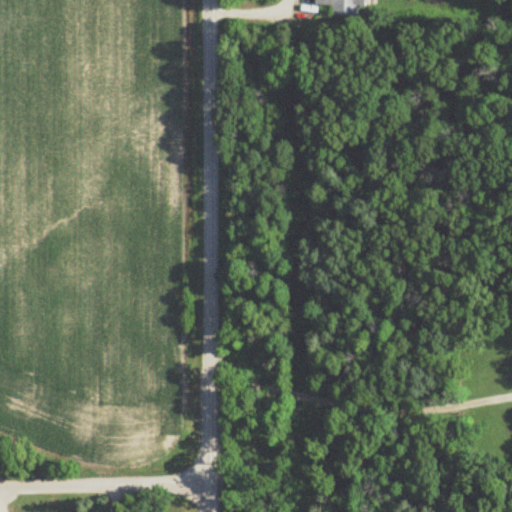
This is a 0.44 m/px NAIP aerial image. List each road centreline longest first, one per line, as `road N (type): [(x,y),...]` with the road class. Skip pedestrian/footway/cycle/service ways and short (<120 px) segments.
road 1 (residential): [(210,511),(208,0)]
road 2 (residential): [(210,485),(0,486)]
